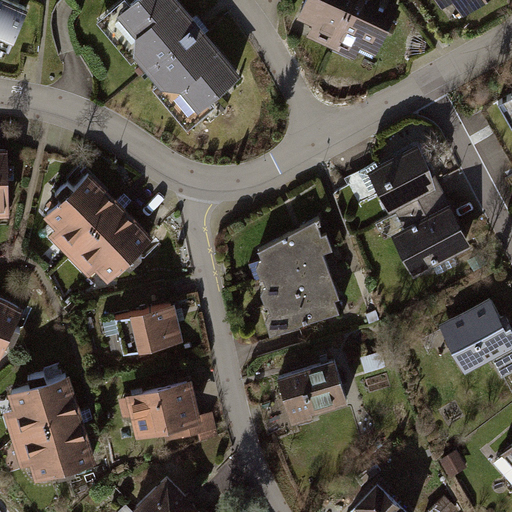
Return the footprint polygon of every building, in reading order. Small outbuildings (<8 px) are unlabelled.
[(25,11),(0,0),(0,60),(2,62),(25,11)] [(252,87),(179,0),(143,0),(113,25),(199,130),(252,87)] [(397,8),(380,0),(308,0),(296,26),(322,38),(347,51),(371,62),(397,8)] [(436,0),(443,8),(453,0),(465,15),(485,0),(436,0)] [(511,96),(501,103),(511,122),(511,96)] [(439,191),(419,151),(376,174),(396,213),(439,191)] [(158,242),(97,178),(53,219),(114,283),(158,242)] [(452,212),(403,242),(427,281),(476,251),(452,212)] [(262,288),(330,266),(337,265),(321,224),(250,259),(262,288)] [(333,294),(338,292),(330,266),(262,288),(257,290),(265,316),(333,294)] [(0,291),(0,349),(22,302),(0,291)] [(263,340),(340,315),(333,294),(265,316),(256,319),(263,340)] [(511,343),(511,338),(491,301),(445,326),(467,367),(511,343)] [(188,342),(180,306),(121,318),(128,355),(188,342)] [(283,380),(294,420),(353,404),(342,364),(283,380)] [(69,370),(9,389),(14,405),(4,409),(21,463),(30,460),(36,476),(97,457),(83,413),(69,370)] [(199,378),(133,395),(145,440),(211,424),(199,378)] [(205,511),(208,509),(175,475),(142,507),(146,511),(205,511)] [(415,511),(387,484),(360,511),(415,511)]
